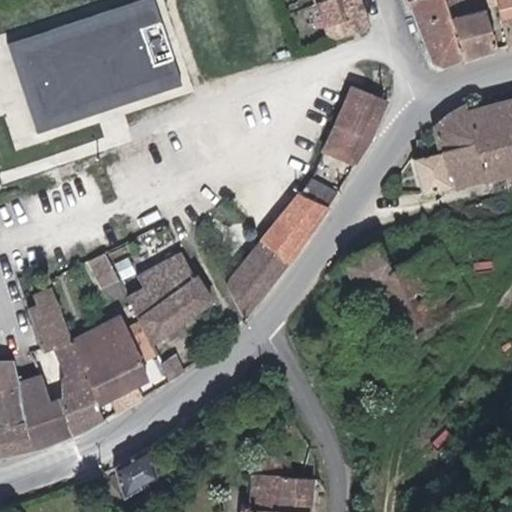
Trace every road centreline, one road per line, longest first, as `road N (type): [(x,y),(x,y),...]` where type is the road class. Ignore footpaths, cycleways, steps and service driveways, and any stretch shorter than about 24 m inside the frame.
road 1 (tertiary): [(256,334),(168,408),(0,484)]
road 2 (tertiary): [(423,110),(256,334)]
road 3 (residential): [(256,334),(293,364),(320,406),(336,450),(335,511)]
